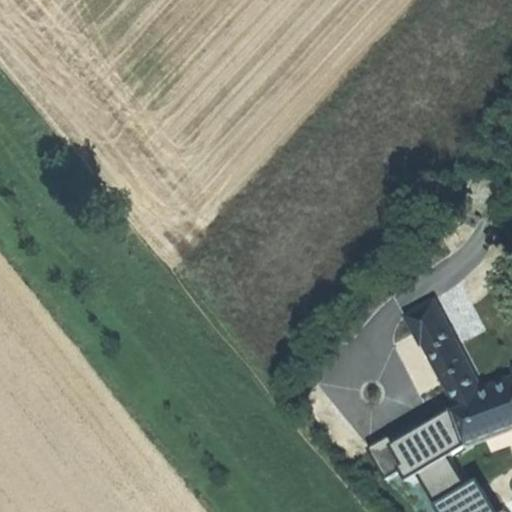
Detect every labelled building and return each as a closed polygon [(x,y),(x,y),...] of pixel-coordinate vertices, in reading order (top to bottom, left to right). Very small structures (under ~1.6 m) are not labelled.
[(424,345),(426,344),(453,328),(437,300),(407,317),(424,345)] [(426,344),(463,411),(488,398),(469,360),(453,328),(426,344)] [(462,412),(476,442),(511,427),(511,385),(488,398),(463,411),(462,412)] [(413,483),(423,475),(457,455),(473,448),(458,410),(435,424),(397,446),(407,465),(404,467),(413,483)] [(388,478),(404,467),(407,465),(397,446),(435,424),(430,414),(372,448),(388,478)] [(423,475),(441,506),(475,486),(457,455),(423,475)] [(475,486),(441,506),(444,511),(503,511),(500,507),(484,480),(475,486)]
